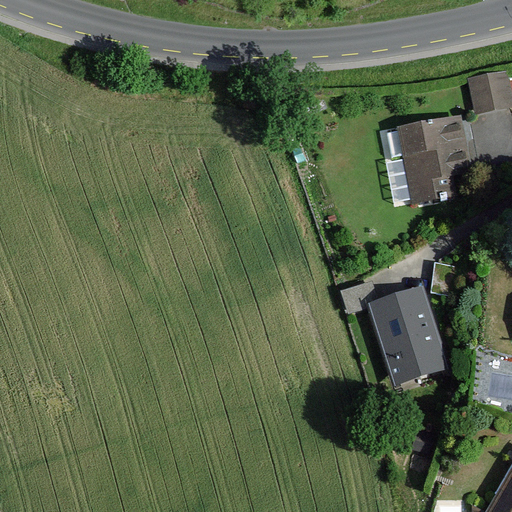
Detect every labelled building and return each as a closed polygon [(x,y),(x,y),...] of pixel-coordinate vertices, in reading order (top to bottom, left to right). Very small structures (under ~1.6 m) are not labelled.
[(501,78),(471,84),(478,114),(507,107),(501,78)] [(454,122),(384,137),(389,160),(403,157),(413,203),(438,197),(439,202),(445,201),(444,197),(451,195),(447,178),(466,174),(454,122)] [(420,294),(373,310),(397,385),(444,370),(420,294)] [(435,435),(418,431),(413,450),(430,455),(435,435)] [(487,511),(511,511),(511,462),(491,496),(496,499),(487,511)]
